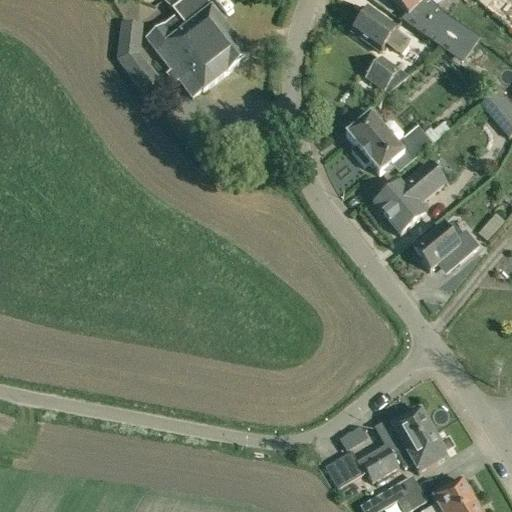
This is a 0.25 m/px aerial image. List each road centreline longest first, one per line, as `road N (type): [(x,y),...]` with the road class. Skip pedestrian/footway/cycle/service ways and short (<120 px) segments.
road 1 (unclassified): [(0,391),(290,441),(326,430),(435,346)]
road 2 (residential): [(435,346),(307,173),(292,73),(310,0)]
